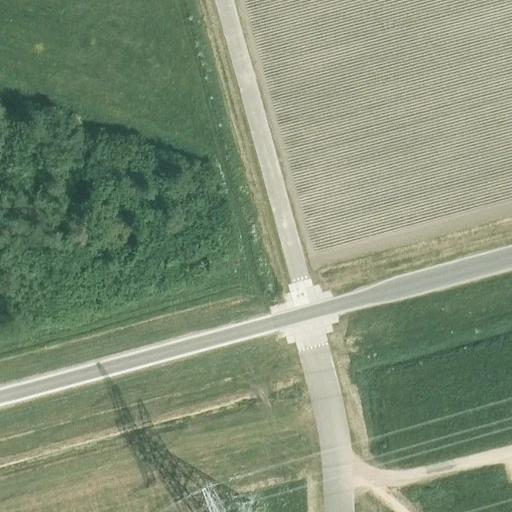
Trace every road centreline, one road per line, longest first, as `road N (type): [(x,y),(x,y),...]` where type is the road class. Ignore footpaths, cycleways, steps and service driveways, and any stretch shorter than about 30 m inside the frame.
road 1 (unclassified): [(511,258),(0,400)]
road 2 (track): [(262,310),(178,0)]
